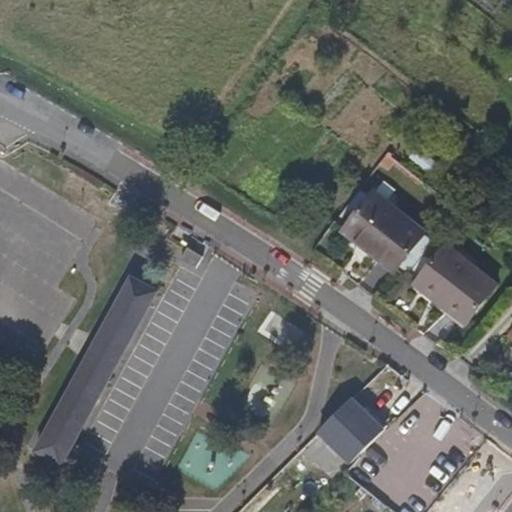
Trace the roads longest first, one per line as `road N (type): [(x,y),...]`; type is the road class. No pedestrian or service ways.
road 1 (unclassified): [(0,99),(296,281),(511,432)]
road 2 (unknown): [(234,242),(134,448)]
